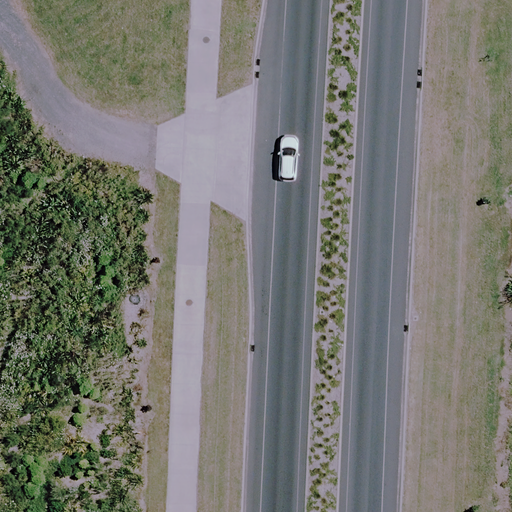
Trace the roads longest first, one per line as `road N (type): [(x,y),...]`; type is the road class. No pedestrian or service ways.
road 1 (secondary): [(274,511),(301,0)]
road 2 (secondary): [(395,0),(370,511)]
